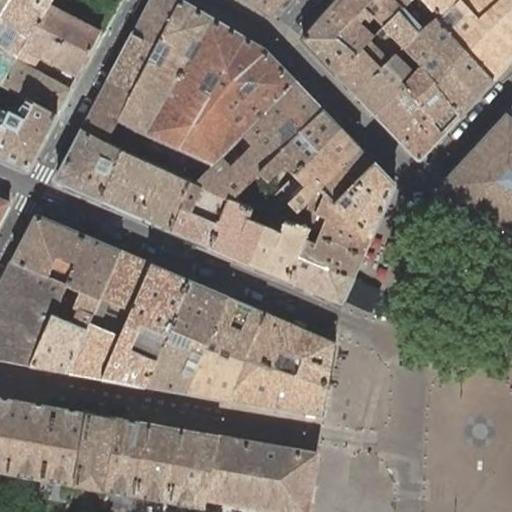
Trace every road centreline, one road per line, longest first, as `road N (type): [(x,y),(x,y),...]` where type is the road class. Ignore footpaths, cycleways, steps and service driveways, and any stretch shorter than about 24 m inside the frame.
road 1 (residential): [(411,445),(0,374)]
road 2 (residential): [(339,322),(34,190)]
road 3 (residential): [(34,190),(136,0)]
road 4 (residential): [(278,37),(419,186)]
road 5 (residential): [(415,338),(419,186)]
road 6 (residential): [(419,186),(511,85)]
